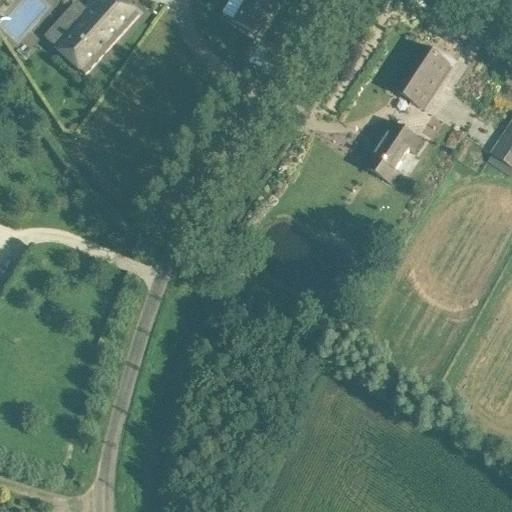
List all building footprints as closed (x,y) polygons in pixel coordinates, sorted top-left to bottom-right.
[(121,0),(94,0),(53,46),(86,76),(139,16),(121,0)] [(257,36),(279,1),(277,0),(245,0),(233,21),(257,36)] [(391,89),(421,108),(449,65),(419,45),(391,89)] [(363,166),(393,186),(401,174),(396,170),(409,150),(414,154),(421,142),(391,122),(383,134),(388,137),(375,157),(371,155),(363,166)] [(511,140),(506,150),(499,145),(492,156),(511,168),(511,140)]
